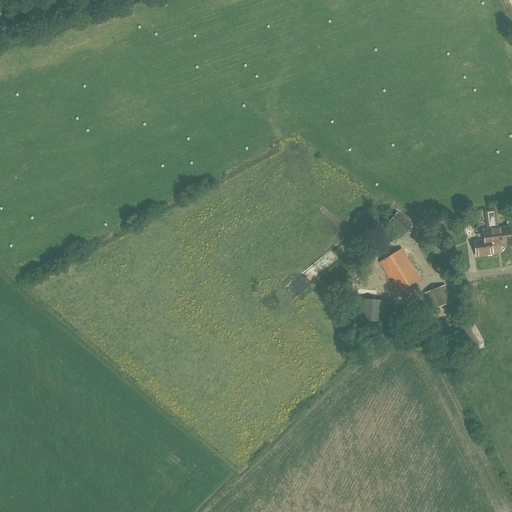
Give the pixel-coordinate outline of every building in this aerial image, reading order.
[(484,210),(486,229),(483,230),(484,240),(474,241),(476,255),(492,254),(491,245),(511,243),(511,235),(511,233),(511,231),(511,230),(510,229),(509,226),(499,228),(496,208),(484,210)] [(387,223),(402,236),(412,226),(397,212),(387,223)] [(380,262),(398,292),(420,279),(401,249),(380,262)] [(446,284),(424,293),(431,310),(452,301),(446,284)] [(401,309),(407,320),(423,312),(417,300),(401,309)] [(393,322),(393,314),(393,313),(394,309),(384,308),(383,321),(393,322)] [(479,345),(468,325),(438,340),(449,360),(479,345)]
